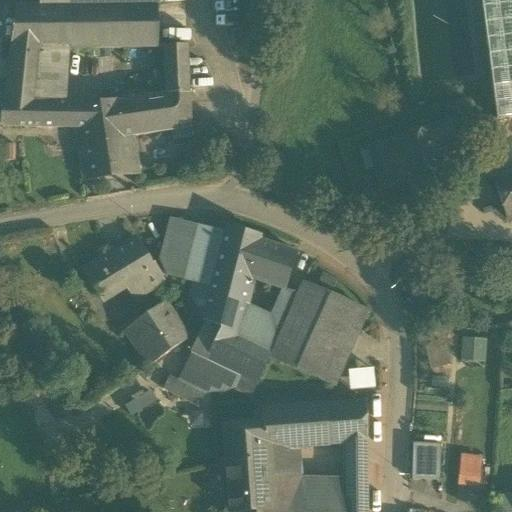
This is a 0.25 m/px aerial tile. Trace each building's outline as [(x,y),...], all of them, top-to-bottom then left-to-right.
[(511,0),(480,0),(496,120),(511,118),(511,0)] [(158,4),(46,6),(41,50),(50,50),(69,49),(158,48),(158,4)] [(7,82),(41,50),(46,6),(42,6),(15,6),(7,82)] [(133,137),(171,132),(190,129),(189,104),(187,47),(164,47),(166,93),(126,99),(122,100),(86,105),(66,104),(35,101),(32,128),(76,129),(93,127),(95,143),(133,137)] [(66,104),(69,49),(41,50),(35,99),(35,101),(66,104)] [(6,94),(35,99),(7,82),(6,94)] [(2,127),(32,128),(35,101),(35,99),(6,94),(2,127)] [(431,128),(440,156),(442,155),(458,150),(448,122),(431,128)] [(138,174),(133,137),(95,143),(93,127),(76,129),(84,180),(138,174)] [(374,169),(381,190),(414,178),(416,183),(439,176),(433,159),(440,156),(431,128),(376,147),(376,148),(382,166),(374,169)] [(191,139),(190,129),(171,132),(172,142),(191,139)] [(382,166),(376,148),(359,154),(365,172),(374,169),(382,166)] [(511,174),(494,180),(507,220),(511,218),(511,174)] [(187,282),(193,283),(212,288),(217,268),(226,233),(201,227),(200,229),(171,221),(161,258),(167,274),(187,279),(187,282)] [(226,233),(217,268),(250,280),(281,290),(284,291),(285,290),(297,254),(260,241),(226,233)] [(83,272),(99,299),(138,276),(149,293),(165,283),(154,266),(153,267),(137,240),(83,272)] [(244,305),(250,280),(217,268),(212,288),(206,311),(203,322),(206,324),(207,322),(236,336),(244,305)] [(206,311),(212,288),(193,283),(190,297),(197,309),(206,311)] [(285,324),(271,353),(269,358),(324,382),(357,309),(302,285),(298,295),(285,324)] [(285,324),(298,295),(285,290),(284,291),(281,290),(269,317),(285,324)] [(124,332),(149,368),(190,339),(165,303),(124,332)] [(269,317),(244,305),(236,336),(271,353),(285,324),(269,317)] [(357,309),(324,382),(336,387),(368,314),(357,309)] [(206,324),(191,355),(256,386),(269,358),(271,353),(236,336),(207,322),(206,324)] [(489,362),(489,339),(465,339),(464,361),(489,362)] [(250,398),(256,386),(191,355),(185,367),(178,382),(203,395),(234,390),(250,398)] [(432,358),(433,368),(452,365),(450,356),(432,358)] [(0,373),(0,389),(17,386),(14,370),(0,373)] [(203,395),(178,382),(169,377),(163,390),(198,408),(203,395)] [(329,447),(346,446),(367,445),(366,403),(326,406),(329,447)] [(263,423),(266,452),(270,452),(300,450),(329,447),(326,406),(262,411),(263,423)] [(270,511),(270,506),(268,474),(266,460),(266,452),(263,423),(222,426),(228,511),(270,511)] [(367,462),(367,445),(346,446),(346,463),(367,462)] [(411,481),(439,482),(441,446),(413,445),(411,481)] [(301,472),(300,450),(270,452),(271,460),(266,460),(268,474),(301,472)] [(481,458),(460,456),(457,486),(478,488),(481,458)] [(367,511),(367,462),(346,463),(346,479),(347,506),(304,506),(270,506),(270,511),(367,511)] [(268,474),(270,506),(304,506),(302,478),(301,472),(268,474)] [(346,479),(302,478),(304,506),(347,506),(346,479)]
